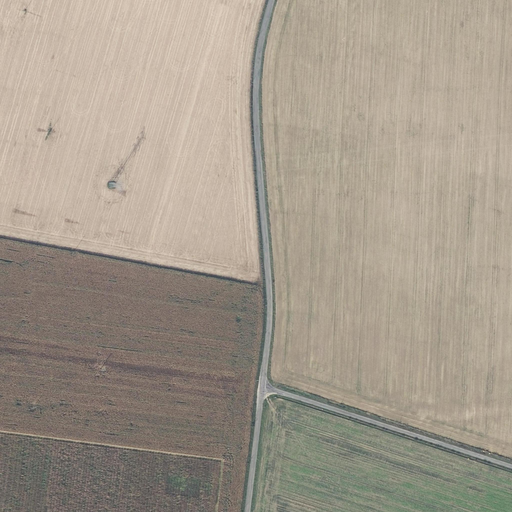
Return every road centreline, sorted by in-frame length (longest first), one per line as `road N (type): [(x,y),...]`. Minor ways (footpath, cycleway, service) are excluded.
road 1 (unclassified): [(272,0),(255,108),(270,315),(263,387)]
road 2 (unclassified): [(511,465),(263,387)]
road 3 (unknown): [(255,391),(0,343)]
road 4 (unclassified): [(263,387),(248,511)]
